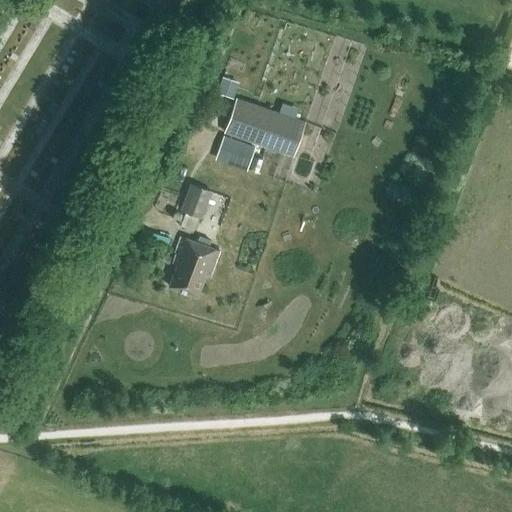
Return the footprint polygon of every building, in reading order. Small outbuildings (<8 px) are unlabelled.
[(150,68),(165,44),(149,35),(135,59),(150,68)] [(216,91),(231,96),(232,96),(236,82),(221,77),(216,91)] [(293,156),(305,122),(237,97),(224,132),(293,156)] [(249,170),(257,173),(262,159),(254,156),(249,170)] [(202,218),(212,191),(192,184),(182,211),(202,218)] [(210,277),(220,250),(181,236),(175,254),(177,254),(173,264),(177,265),(169,286),(197,296),(205,275),(210,277)] [(169,263),(171,257),(161,253),(159,260),(169,263)]
